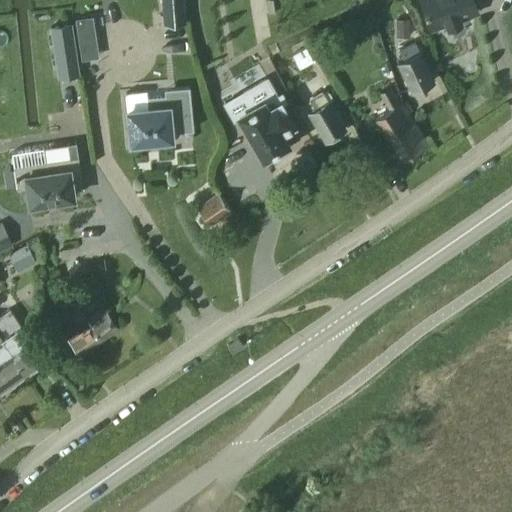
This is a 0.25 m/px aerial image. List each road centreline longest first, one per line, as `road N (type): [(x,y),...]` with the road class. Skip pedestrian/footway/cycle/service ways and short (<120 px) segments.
road 1 (residential): [(0,498),(29,465),(511,132)]
road 2 (tertiary): [(61,511),(511,198)]
road 3 (unknown): [(223,330),(111,161),(105,117),(126,37)]
